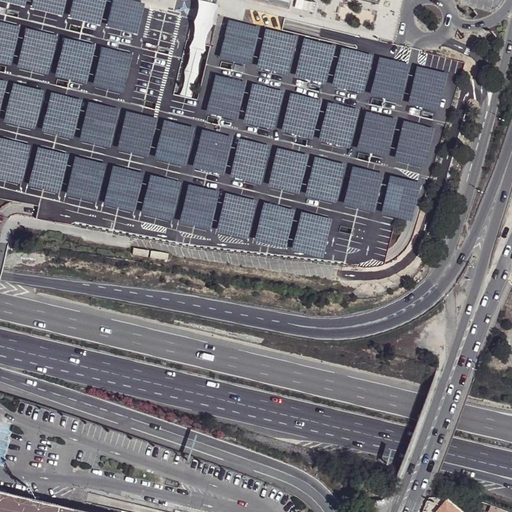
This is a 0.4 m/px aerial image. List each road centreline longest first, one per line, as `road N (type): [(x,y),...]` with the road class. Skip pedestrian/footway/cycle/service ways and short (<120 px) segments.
road 1 (motorway): [(511,429),(0,307)]
road 2 (motorway): [(0,345),(452,449)]
road 3 (motorway): [(511,26),(453,245),(432,281),(390,311),(297,325)]
road 4 (motorway): [(0,374),(295,473),(339,511)]
road 5 (secondary): [(511,166),(391,511)]
road 6 (motorway): [(511,145),(476,230),(443,287),(420,307),(361,331),(297,325)]
road 7 (motorway): [(297,325),(0,275)]
road 8 (secondary): [(409,511),(511,253)]
